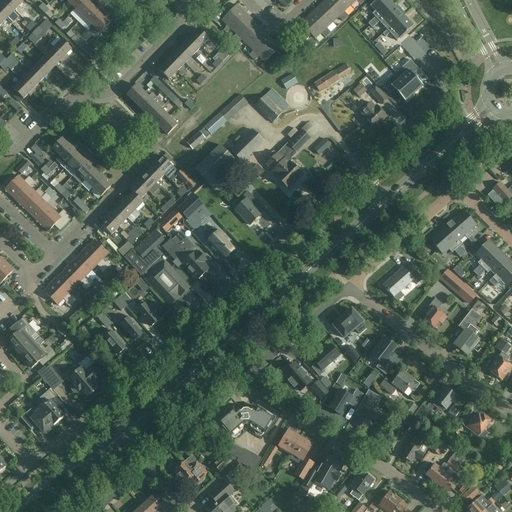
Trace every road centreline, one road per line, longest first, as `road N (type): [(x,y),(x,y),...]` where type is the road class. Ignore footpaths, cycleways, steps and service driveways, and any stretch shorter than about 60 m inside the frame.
road 1 (residential): [(31,466),(358,174)]
road 2 (secondary): [(87,463),(385,200)]
road 3 (residential): [(442,511),(246,377)]
road 4 (residential): [(511,413),(347,287)]
road 5 (residential): [(60,114),(75,100),(111,98),(181,24),(182,13)]
road 6 (residential): [(347,287),(461,189)]
road 7 (residential): [(246,377),(347,287)]
road 8 (residential): [(146,467),(246,377)]
road 9 (residential): [(358,174),(450,89)]
